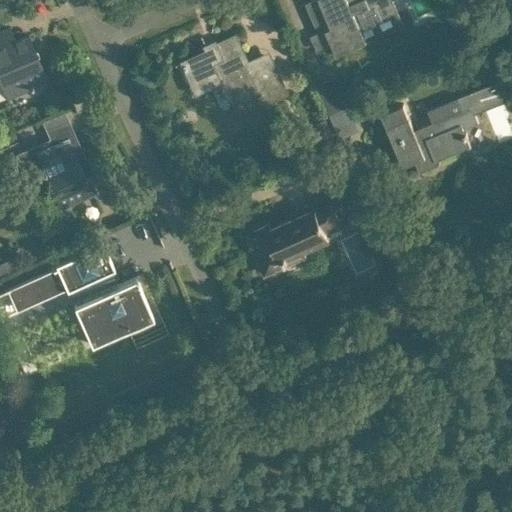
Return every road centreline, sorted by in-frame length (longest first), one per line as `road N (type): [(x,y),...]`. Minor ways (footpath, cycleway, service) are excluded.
road 1 (residential): [(249,387),(98,44)]
road 2 (unclassified): [(249,387),(511,271)]
road 3 (unclassified): [(0,501),(249,387)]
road 4 (track): [(474,511),(417,313)]
